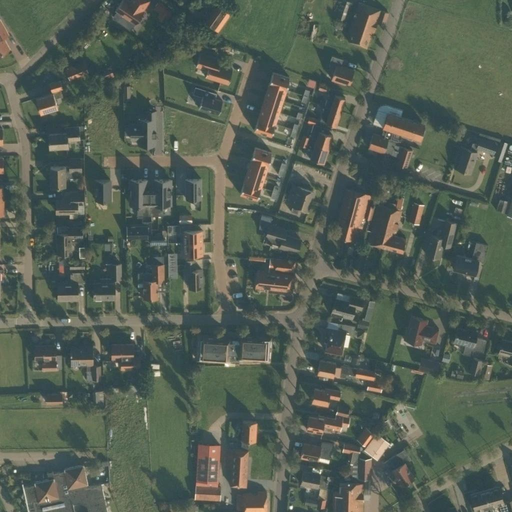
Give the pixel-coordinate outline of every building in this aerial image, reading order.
[(149,0),(130,0),(130,1),(128,0),(122,0),(115,10),(116,11),(128,19),(135,24),(144,11),(143,10),(149,0)] [(345,21),(351,2),(344,0),(340,0),(335,18),(345,21)] [(159,1),(155,7),(161,12),(165,6),(159,1)] [(384,25),(388,13),(358,2),(348,34),(350,35),(348,41),(366,47),(370,37),(372,37),(377,23),(384,25)] [(218,5),(207,22),(218,30),(230,13),(218,5)] [(116,11),(112,17),(124,25),(128,19),(116,11)] [(0,54),(10,49),(3,37),(9,34),(0,18),(0,54)] [(165,40),(158,50),(165,55),(172,45),(165,40)] [(200,53),(196,66),(207,70),(205,76),(228,84),(232,69),(219,65),(221,59),(200,53)] [(349,85),(354,70),(340,66),(343,59),(332,55),(329,62),(336,65),(331,79),(349,85)] [(69,80),(88,72),(84,61),(65,69),(69,80)] [(111,70),(97,75),(96,76),(99,83),(114,77),(111,70)] [(272,72),(269,84),(286,89),(290,77),(272,72)] [(55,98),(62,96),(60,89),(62,88),(60,80),(49,83),(52,91),(53,93),(36,98),(40,112),(58,107),(55,98)] [(269,84),(265,95),(282,101),(286,89),(269,84)] [(215,98),(216,93),(195,86),(192,93),(202,96),(198,108),(218,114),(223,101),(215,98)] [(329,93),(324,106),(330,108),(340,112),(345,98),(335,94),(335,95),(329,93)] [(265,95),(261,107),(279,112),(282,101),(265,95)] [(368,147),(398,157),(396,164),(407,167),(412,150),(395,144),(396,140),(393,140),(396,131),(420,139),(424,124),(400,116),(402,110),(387,104),(386,104),(385,104),(384,104),(383,104),(382,105),(380,105),(379,106),(378,107),(378,108),(377,109),(372,123),(383,127),(381,136),(373,133),(368,147)] [(322,114),(320,120),(326,122),(335,126),(340,112),(330,108),(324,106),(322,114)] [(261,107),(258,118),(275,124),(279,112),(261,107)] [(131,125),(131,139),(139,139),(139,145),(155,145),(155,119),(155,111),(147,111),(147,119),(139,119),(139,125),(131,125)] [(180,111),(177,122),(189,126),(186,137),(209,144),(214,129),(201,125),(203,118),(180,111)] [(258,118),(254,130),(271,136),(275,124),(258,118)] [(313,123),(309,135),(311,135),(317,137),(314,144),(328,149),(332,135),(320,131),(322,126),(315,124),(314,123),(313,123)] [(49,148),(68,147),(67,140),(79,139),(78,125),(66,126),(66,133),(48,134),(49,148)] [(306,147),(310,138),(302,135),(299,145),(306,147)] [(470,150),(464,148),(459,146),(455,160),(459,161),(456,168),(470,173),(477,152),(476,152),(477,148),(493,153),(496,144),(480,138),(477,144),(472,143),(470,150)] [(507,143),(501,140),(494,159),(501,161),(507,143)] [(306,150),(304,155),(310,157),(310,158),(323,162),(328,149),(314,144),(312,151),(306,150)] [(255,147),(251,159),(268,164),(272,153),(255,147)] [(251,159),(247,170),(264,176),(268,164),(251,159)] [(81,172),(81,160),(69,160),(69,166),(50,166),(50,186),(65,185),(65,178),(81,177),(81,172)] [(247,170),(243,182),(261,187),(264,176),(247,170)] [(96,200),(110,200),(110,179),(96,180),(96,200)] [(131,179),(131,205),(137,205),(137,215),(150,215),(150,187),(146,187),(146,179),(131,179)] [(150,187),(150,215),(163,215),(163,205),(170,205),(170,179),(154,179),(154,187),(150,187)] [(185,198),(201,198),(201,179),(185,179),(185,198)] [(243,182),(240,194),(257,199),(261,187),(243,182)] [(307,211),(314,191),(299,186),(292,206),(291,211),(297,214),(299,208),(307,211)] [(369,220),(372,206),(368,204),(370,195),(346,188),(337,221),(339,222),(358,227),(362,228),(364,219),(369,220)] [(62,200),(56,200),(56,213),(69,212),(77,212),(77,204),(83,204),(83,193),(78,193),(70,193),(70,191),(62,192),(62,196),(70,196),(70,200),(63,200),(62,200)] [(419,224),(424,204),(413,202),(408,222),(419,224)] [(402,252),(406,239),(395,236),(401,211),(377,204),(367,243),(402,252)] [(261,214),(259,228),(267,230),(263,242),(270,244),(279,247),(296,252),(300,239),(285,234),(287,229),(275,226),(269,224),(272,217),(261,214)] [(446,219),(443,230),(441,237),(431,235),(426,254),(439,258),(443,245),(450,246),(456,222),(446,219)] [(358,227),(339,222),(336,235),(355,240),(358,227)] [(241,254),(244,224),(234,223),(230,253),(241,254)] [(168,225),(168,233),(169,233),(176,233),(176,225),(168,225)] [(82,238),(82,227),(68,227),(68,233),(57,233),(57,254),(71,253),(71,241),(76,241),(76,238),(82,238)] [(147,227),(127,227),(127,238),(147,238),(147,227)] [(150,239),(150,243),(156,243),(166,243),(166,230),(162,230),(162,234),(156,234),(156,239),(150,239)] [(202,230),(184,230),(184,242),(202,242),(202,230)] [(202,242),(184,242),(184,254),(202,254),(202,242)] [(476,242),(472,258),(457,254),(453,269),(474,274),(478,260),(483,262),(488,245),(476,242)] [(152,273),(138,273),(138,282),(143,282),(143,286),(143,289),(141,289),(141,296),(143,296),(143,298),(157,298),(157,291),(157,281),(160,281),(164,281),(164,264),(161,264),(161,256),(152,256),(152,264),(152,273)] [(169,257),(168,257),(168,265),(177,265),(176,260),(176,257),(169,257)] [(118,263),(118,259),(117,259),(112,258),(112,263),(111,263),(112,278),(100,278),(100,283),(94,283),(94,299),(115,298),(114,278),(121,278),(120,263),(118,263)] [(270,258),(269,268),(275,269),(294,271),(295,261),(276,258),(276,259),(270,258)] [(189,287),(202,287),(201,269),(194,269),(194,260),(186,260),(186,270),(188,270),(189,287)] [(177,265),(168,265),(169,273),(177,273),(177,265)] [(257,270),(255,287),(273,289),(272,293),(291,295),(294,271),(275,269),(264,267),(264,271),(257,270)] [(78,283),(83,283),(83,272),(71,272),(71,283),(58,283),(58,299),(78,299),(78,283)] [(360,309),(363,299),(350,296),(349,302),(335,298),(331,313),(351,319),(354,308),(360,309)] [(364,318),(364,320),(369,321),(374,301),(369,300),(368,306),(364,318)] [(427,320),(411,316),(408,329),(406,328),(403,339),(421,343),(422,339),(435,342),(438,329),(426,325),(427,320)] [(359,319),(357,326),(367,329),(369,321),(364,320),(364,318),(362,318),(362,319),(359,319)] [(326,327),(323,342),(327,343),(325,351),(341,354),(345,333),(353,335),(354,326),(339,323),(337,329),(326,327)] [(470,355),(472,349),(482,352),(485,339),(476,337),(477,332),(457,327),(453,341),(465,344),(462,353),(470,355)] [(270,337),(240,335),(229,335),(229,338),(199,336),(198,358),(227,360),(239,361),(239,357),(268,359),(270,337)] [(511,341),(502,339),(498,353),(511,356),(511,341)] [(79,345),(71,345),(71,347),(71,363),(87,363),(87,370),(92,370),(93,379),(101,379),(100,365),(93,365),(93,363),(92,344),(92,343),(79,343),(79,345)] [(138,350),(133,350),(133,344),(112,344),(112,358),(120,358),(121,368),(139,368),(138,350)] [(56,370),(56,367),(61,367),(61,354),(55,354),(55,345),(34,345),(34,359),(42,359),(42,370),(56,370)] [(447,362),(449,354),(443,352),(441,360),(447,362)] [(479,373),(482,362),(483,359),(473,357),(469,371),(479,373)] [(421,358),(418,368),(425,370),(436,372),(438,362),(428,359),(421,358)] [(380,392),(382,384),(373,382),(374,373),(370,372),(370,371),(356,368),(356,369),(340,366),(340,367),(335,366),(335,363),(320,359),(317,373),(333,376),(333,375),(339,376),(340,370),(355,373),(354,376),(368,379),(366,389),(380,392)] [(482,362),(479,373),(479,376),(489,378),(492,364),(482,362)] [(142,388),(142,380),(130,380),(130,391),(137,391),(138,397),(147,397),(146,390),(141,391),(141,388),(142,388)] [(327,404),(328,400),(329,396),(339,398),(340,391),(325,388),(324,390),(314,388),(311,401),(327,404)] [(104,407),(103,390),(92,390),(92,407),(104,407)] [(61,403),(61,400),(61,394),(46,394),(46,403),(61,403)] [(348,417),(349,409),(338,406),(335,414),(348,417)] [(308,416),(306,429),(322,432),(323,425),(332,427),(332,428),(340,430),(341,424),(347,426),(348,418),(343,417),(343,416),(335,415),(335,418),(318,415),(317,417),(308,416)] [(256,421),(242,420),(241,439),(241,449),(226,449),(225,468),(231,468),(230,485),(246,486),(248,450),(248,440),(255,440),(256,421)] [(367,429),(359,442),(365,446),(374,434),(367,429)] [(377,459),(390,442),(376,432),(374,434),(365,446),(364,447),(363,449),(372,455),(377,459)] [(329,456),(332,443),(321,441),(320,447),(303,443),(300,457),(318,460),(319,454),(329,456)] [(218,482),(220,444),(197,443),(195,481),(196,481),(195,485),(194,498),(220,500),(221,486),(217,486),(217,482),(218,482)] [(342,450),(342,451),(349,452),(347,463),(352,464),(363,449),(364,447),(365,447),(344,443),(343,445),(343,447),(342,450)] [(371,479),(371,457),(370,457),(372,455),(363,449),(352,464),(339,481),(339,491),(333,490),(332,511),(362,511),(363,482),(363,478),(371,479)] [(414,477),(404,462),(410,459),(404,449),(384,461),(390,471),(393,470),(402,485),(414,477)] [(64,469),(64,471),(52,473),(53,478),(34,482),(35,484),(24,487),(23,487),(24,492),(21,496),(26,499),(27,504),(36,502),(37,510),(34,511),(107,511),(101,483),(87,486),(86,484),(88,484),(83,464),(64,469)] [(303,471),(300,484),(319,488),(317,498),(318,498),(326,499),(327,499),(329,488),(327,488),(328,480),(324,480),(325,475),(320,474),(303,471)] [(511,511),(511,498),(504,500),(505,502),(503,502),(499,486),(484,490),(489,507),(498,504),(500,511),(511,511)] [(470,494),(473,503),(469,503),(471,511),(480,511),(480,509),(489,507),(484,490),(470,494)] [(242,511),(266,511),(266,492),(257,492),(257,494),(251,494),(251,493),(242,493),(242,494),(236,494),(236,509),(242,509),(242,511)] [(318,498),(317,506),(324,507),(326,499),(318,498)]
